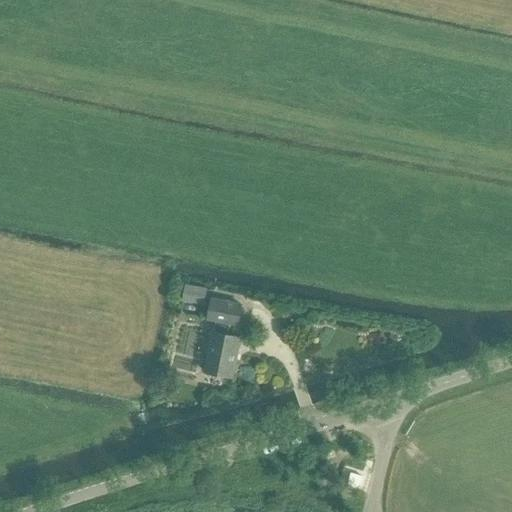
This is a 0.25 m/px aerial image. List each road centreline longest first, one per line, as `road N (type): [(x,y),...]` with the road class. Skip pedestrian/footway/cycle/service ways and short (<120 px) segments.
road 1 (unclassified): [(35,511),(384,405)]
road 2 (unclassified): [(384,405),(511,359)]
